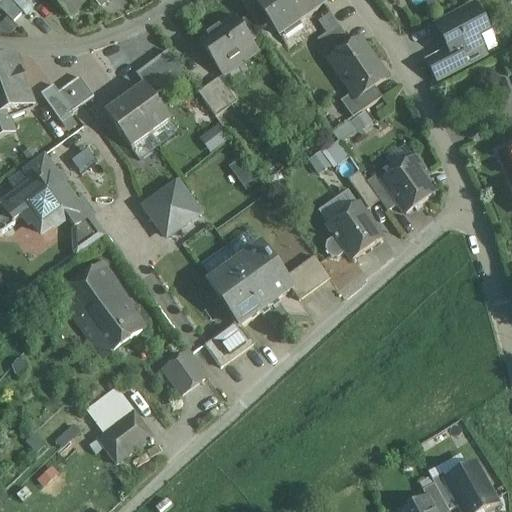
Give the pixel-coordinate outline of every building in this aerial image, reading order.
[(22,16),(6,0),(2,0),(0,2),(0,11),(13,25),(22,16)] [(47,0),(68,21),(80,9),(79,7),(86,0),(47,0)] [(323,0),(258,0),(255,2),(279,37),(326,3),(323,0)] [(474,7),(436,27),(448,50),(454,62),(463,58),(495,41),(490,32),(488,33),(474,7)] [(232,19),(197,43),(218,73),(238,59),(241,65),(256,54),(232,19)] [(339,26),(317,41),(331,61),(352,47),(339,26)] [(331,61),(331,62),(353,94),(357,100),(374,89),(386,81),(359,42),(352,47),(331,61)] [(448,50),(425,62),(437,85),(469,68),(463,58),(454,62),(448,50)] [(190,83),(169,53),(158,61),(174,83),(173,83),(179,91),(190,83)] [(15,59),(0,64),(0,138),(11,134),(7,122),(4,116),(22,110),(31,106),(15,59)] [(158,61),(148,69),(163,90),(173,83),(174,83),(158,61)] [(163,90),(148,69),(137,77),(144,87),(145,87),(153,98),(163,90)] [(94,99),(80,79),(68,87),(83,107),(94,99)] [(217,81),(199,94),(216,119),(235,106),(217,81)] [(58,94),(53,87),(41,96),(62,125),(74,117),(72,114),(58,95),(58,94)] [(83,107),(68,87),(58,94),(58,95),(72,114),(83,107)] [(153,98),(145,87),(144,87),(125,101),(151,137),(171,123),(153,98)] [(357,100),(353,94),(341,103),(352,120),(382,100),(374,89),(357,100)] [(151,137),(125,101),(105,115),(131,151),(151,137)] [(22,110),(4,116),(7,122),(24,116),(22,110)] [(369,110),(355,119),(365,133),(378,124),(369,110)] [(199,139),(211,153),(229,138),(217,124),(199,139)] [(349,124),(332,135),(339,145),(356,133),(349,124)] [(308,160),(318,175),(333,166),(323,150),(308,160)] [(73,158),(77,170),(95,164),(91,152),(73,158)] [(42,158),(24,171),(33,184),(1,207),(0,205),(0,235),(2,235),(15,226),(14,224),(27,215),(42,235),(66,218),(75,230),(92,218),(82,203),(78,206),(42,158)] [(383,181),(382,182),(399,206),(406,216),(435,195),(424,179),(427,177),(414,159),(383,181)] [(359,174),(348,182),(368,211),(380,203),(367,185),(359,174)] [(380,176),(367,185),(380,203),(387,214),(399,206),(382,182),(383,181),(380,176)] [(175,189),(146,210),(167,239),(196,218),(175,189)] [(358,207),(328,227),(336,238),(327,245),(325,252),(331,259),(338,260),(347,254),(352,262),(382,241),(358,207)] [(284,281),(261,249),(240,264),(270,307),(291,292),(291,291),(284,281)] [(330,280),(314,258),(304,266),(319,288),(330,280)] [(103,264),(57,297),(103,363),(147,330),(103,264)] [(270,307),(240,264),(210,286),(237,325),(240,328),(241,328),(270,307)] [(319,288),(304,266),(294,273),(309,295),(319,288)] [(309,295),(294,273),(284,281),(291,291),(291,292),(299,303),(309,295)] [(48,318),(36,318),(37,330),(49,329),(48,318)] [(237,325),(217,340),(232,361),(253,346),(241,328),(240,328),(237,325)] [(217,340),(205,348),(221,370),(232,361),(217,340)] [(193,352),(162,367),(177,397),(207,383),(193,352)] [(78,390),(71,394),(80,407),(86,403),(78,390)] [(118,392),(92,411),(109,434),(134,415),(118,392)] [(109,434),(98,442),(116,466),(153,440),(134,415),(109,434)] [(479,473),(468,470),(446,482),(459,507),(461,511),(483,511),(497,505),(479,473)] [(450,511),(459,507),(446,482),(443,476),(432,482),(434,486),(448,511),(450,511)] [(448,511),(434,486),(422,493),(427,501),(428,500),(434,511),(448,511)] [(427,501),(407,511),(434,511),(428,500),(427,501)]
